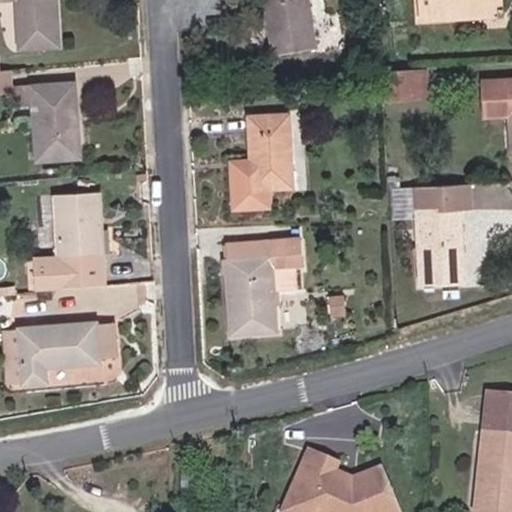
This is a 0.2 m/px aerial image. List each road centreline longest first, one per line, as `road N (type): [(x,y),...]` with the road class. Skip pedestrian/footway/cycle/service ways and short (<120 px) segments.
road 1 (residential): [(186,422),(161,30),(175,0)]
road 2 (unclassified): [(186,422),(511,329)]
road 3 (unclassified): [(0,455),(186,422)]
